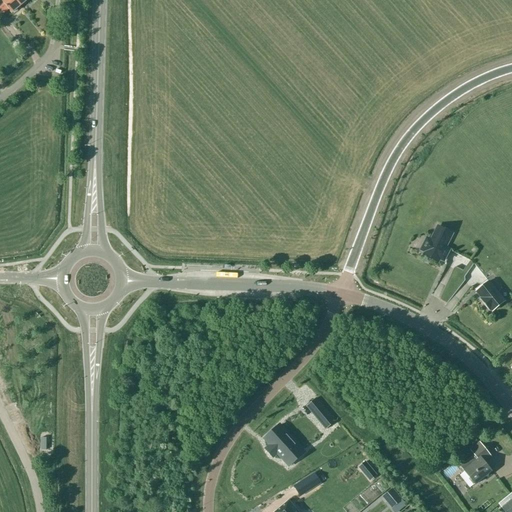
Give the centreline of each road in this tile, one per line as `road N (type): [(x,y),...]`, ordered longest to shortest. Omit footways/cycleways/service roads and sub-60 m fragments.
road 1 (tertiary): [(342,293),(405,137),(454,93),(511,67)]
road 2 (residential): [(207,511),(228,441),(319,338),(342,293)]
road 3 (tertiary): [(342,293),(121,280)]
road 4 (tertiary): [(511,407),(441,336),(342,293)]
road 5 (primary): [(95,150),(100,0)]
